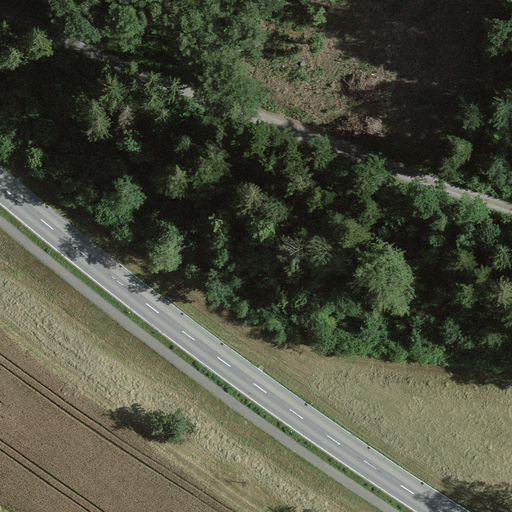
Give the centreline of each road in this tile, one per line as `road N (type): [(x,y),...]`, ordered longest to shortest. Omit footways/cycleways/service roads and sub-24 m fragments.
road 1 (track): [(0,9),(171,85),(511,209)]
road 2 (tertiary): [(0,186),(221,359),(441,511)]
